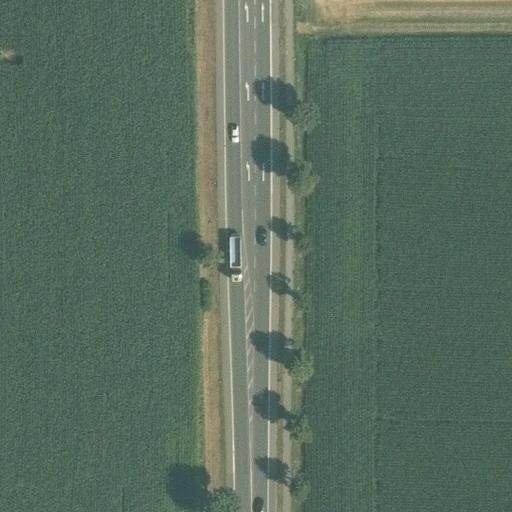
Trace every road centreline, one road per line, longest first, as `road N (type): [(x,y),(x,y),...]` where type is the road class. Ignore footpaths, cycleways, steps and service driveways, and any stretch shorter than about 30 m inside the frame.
road 1 (primary): [(264,511),(258,0)]
road 2 (track): [(327,34),(511,33)]
